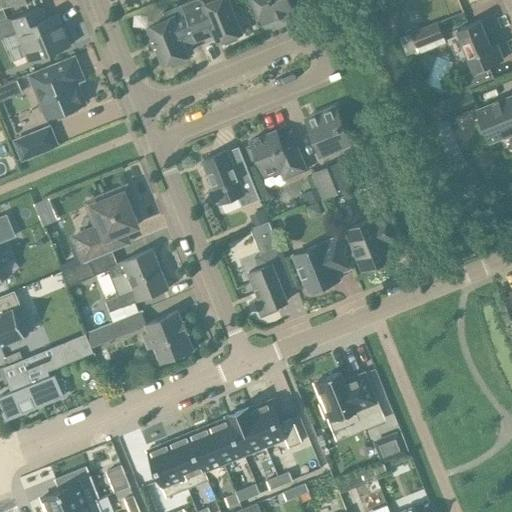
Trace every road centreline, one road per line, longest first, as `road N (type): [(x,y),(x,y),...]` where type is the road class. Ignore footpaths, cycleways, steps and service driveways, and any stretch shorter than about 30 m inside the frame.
road 1 (residential): [(158,145),(327,76),(311,37),(142,106)]
road 2 (residential): [(243,363),(511,257)]
road 3 (residential): [(0,461),(243,363)]
road 4 (residential): [(243,363),(158,145)]
